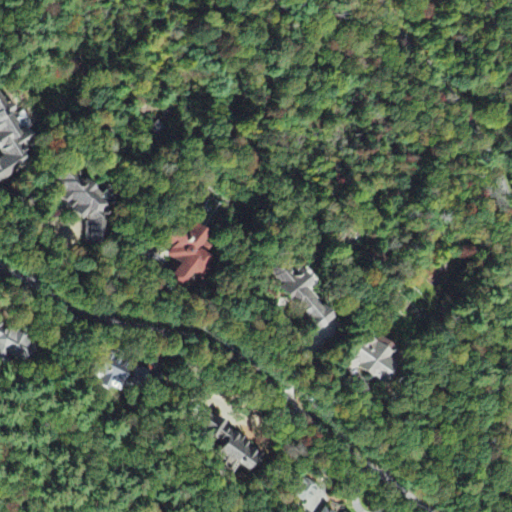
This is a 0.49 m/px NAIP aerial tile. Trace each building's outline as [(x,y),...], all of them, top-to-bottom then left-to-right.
[(0,183),(1,183),(0,180),(0,174),(26,161),(20,148),(29,143),(15,117),(10,119),(0,99),(0,183)] [(103,246),(105,181),(62,181),(62,193),(69,193),(68,213),(84,214),(83,246),(103,246)] [(181,266),(172,283),(192,293),(211,258),(207,257),(212,248),(207,246),(213,234),(201,227),(196,235),(183,228),(167,259),(181,266)] [(292,312),(303,328),(312,336),(318,330),(332,321),(306,300),(301,292),(307,286),(297,269),(289,263),(270,275),(276,285),(270,293),(292,312)] [(0,359),(23,366),(29,355),(32,346),(13,334),(3,331),(0,336),(0,335),(0,359)] [(375,342),(354,335),(342,370),(380,383),(393,348),(376,342),(375,342)] [(97,388),(110,394),(123,367),(101,356),(90,377),(100,382),(97,388)] [(217,434),(220,426),(207,420),(199,438),(210,444),(204,456),(215,461),(212,468),(236,480),(251,450),(217,434)] [(308,502),(309,484),(294,483),(293,501),(308,502)]
